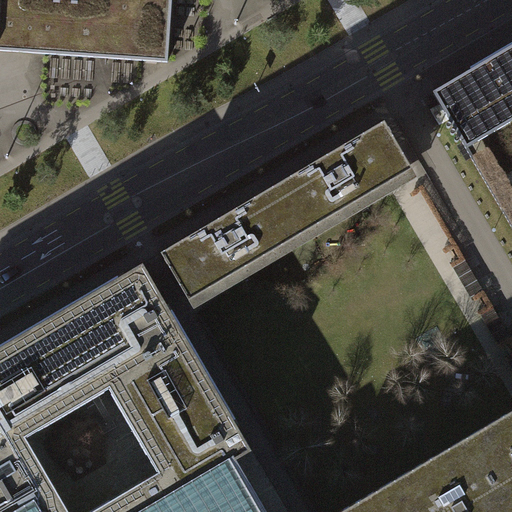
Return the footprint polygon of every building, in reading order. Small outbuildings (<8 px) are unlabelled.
[(0,0),(0,50),(7,51),(163,63),(167,0),(0,0)] [(511,43),(429,91),(449,121),(462,142),(511,227),(511,43)] [(157,253),(183,298),(246,262),(385,180),(407,167),(380,122),(157,253)] [(0,511),(284,511),(138,263),(0,344),(0,511)] [(511,511),(511,406),(329,511),(511,511)]
